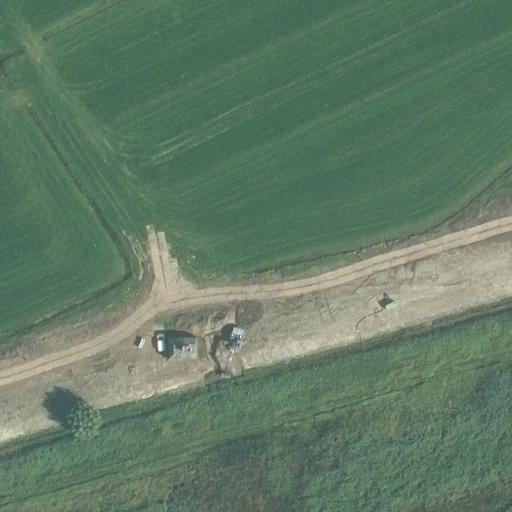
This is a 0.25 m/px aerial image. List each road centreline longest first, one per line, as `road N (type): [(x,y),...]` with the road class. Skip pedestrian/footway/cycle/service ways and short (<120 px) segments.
road 1 (track): [(0,502),(511,356)]
road 2 (track): [(0,416),(151,373),(203,376),(511,282)]
